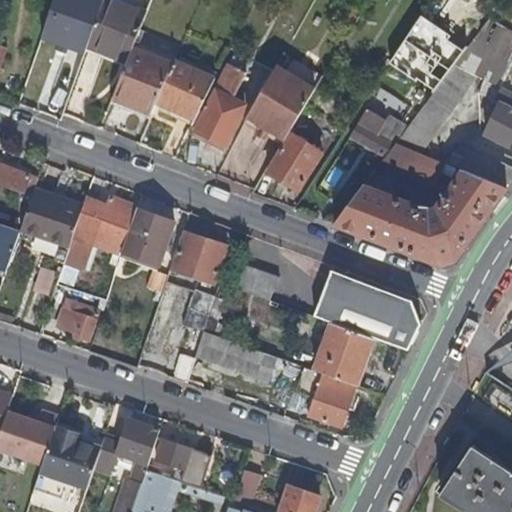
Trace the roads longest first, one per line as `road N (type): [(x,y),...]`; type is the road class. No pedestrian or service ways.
road 1 (residential): [(469,296),(0,124)]
road 2 (residential): [(0,341),(385,472)]
road 3 (secondary): [(385,472),(469,296)]
